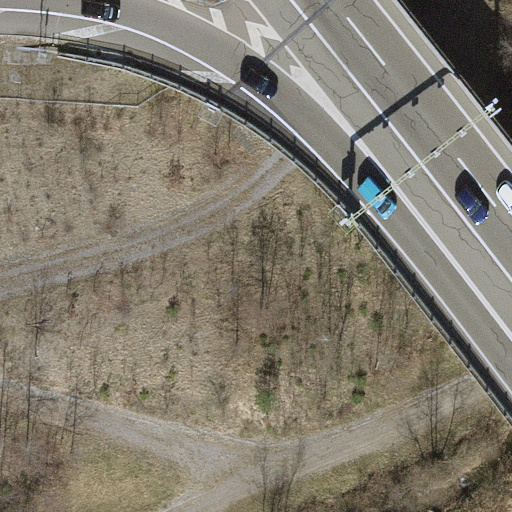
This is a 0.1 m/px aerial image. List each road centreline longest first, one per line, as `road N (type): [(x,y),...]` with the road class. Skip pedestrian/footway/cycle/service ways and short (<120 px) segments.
road 1 (track): [(0,288),(204,223),(288,180),(478,0)]
road 2 (motorway): [(77,0),(202,39),(256,73),(350,157),(475,194)]
road 3 (track): [(187,511),(256,468),(405,427),(511,379)]
road 4 (track): [(0,391),(256,468)]
road 5 (motorway): [(325,0),(475,194)]
